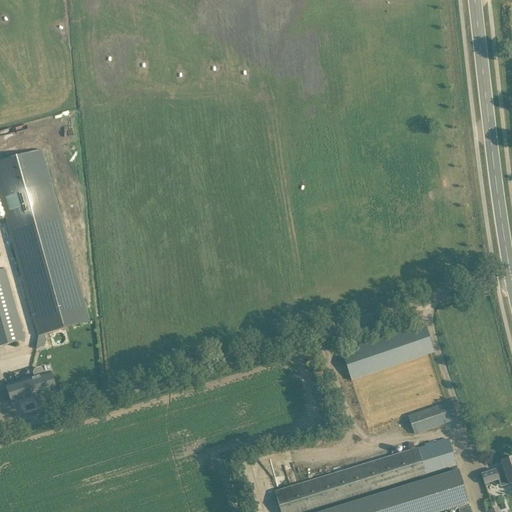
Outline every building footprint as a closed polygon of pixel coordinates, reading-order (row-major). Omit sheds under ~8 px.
[(46,150),(0,160),(0,188),(37,348),(46,346),(43,334),(86,324),(46,150)] [(453,200),(468,198),(463,154),(440,157),(444,189),(451,188),(453,200)] [(0,347),(24,341),(5,270),(0,270),(0,347)] [(342,353),(351,380),(434,352),(425,324),(342,353)] [(56,390),(53,381),(51,373),(44,375),(43,370),(40,368),(35,370),(33,373),(34,378),(6,387),(11,404),(56,390)] [(451,402),(442,405),(408,417),(414,434),(448,423),(457,420),(451,402)] [(471,511),(467,501),(460,478),(460,476),(460,477),(457,467),(449,440),(439,443),(415,450),(413,443),(408,445),(410,451),(300,485),(274,492),(280,511),(314,511),(421,479),(427,478),(427,477),(450,470),(450,471),(451,473),(427,480),(422,482),(324,511),(446,511),(457,509),(458,511),(471,511)] [(484,485),(498,480),(501,488),(511,483),(511,458),(501,462),(503,470),(493,473),(492,470),(480,474),(484,485)]
